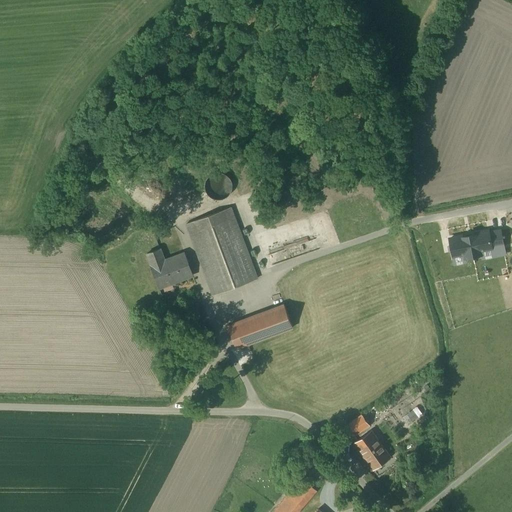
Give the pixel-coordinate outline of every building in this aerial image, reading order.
[(229,210),(184,227),(212,299),(257,282),(229,210)] [(497,235),(479,239),(484,262),(502,258),(497,235)] [(160,249),(147,254),(152,266),(151,267),(158,287),(192,275),(185,254),(165,261),(160,249)] [(280,306),(227,328),(237,351),(290,330),(280,306)] [(406,424),(421,415),(416,407),(401,416),(406,424)] [(366,428),(359,418),(343,429),(351,439),(366,428)] [(389,457),(372,432),(354,444),(372,469),(389,457)] [(299,511),(315,493),(295,476),(265,511),(299,511)]
